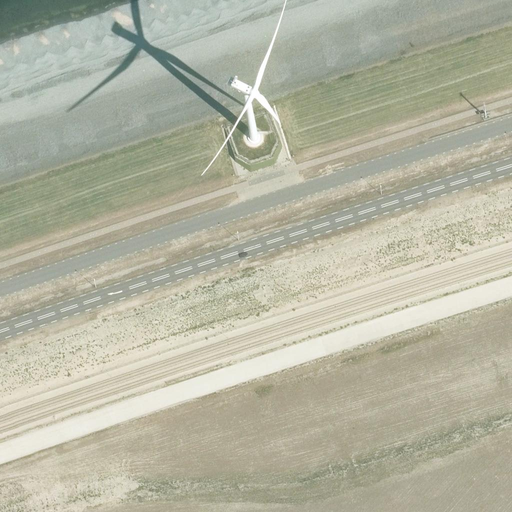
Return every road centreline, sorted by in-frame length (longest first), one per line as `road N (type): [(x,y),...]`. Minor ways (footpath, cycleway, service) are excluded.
road 1 (unclassified): [(0,495),(511,327)]
road 2 (secondary): [(511,169),(0,336)]
road 3 (unclassified): [(511,128),(0,294)]
